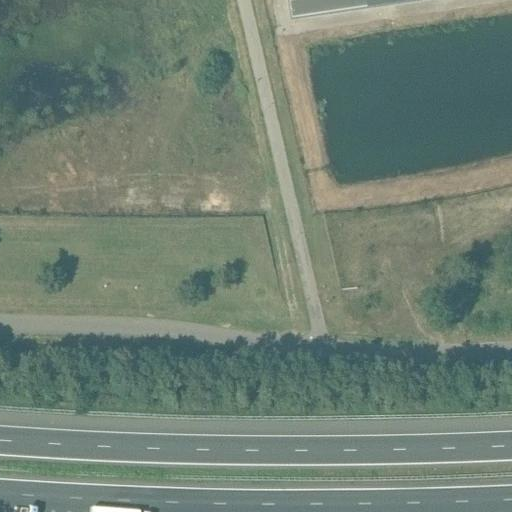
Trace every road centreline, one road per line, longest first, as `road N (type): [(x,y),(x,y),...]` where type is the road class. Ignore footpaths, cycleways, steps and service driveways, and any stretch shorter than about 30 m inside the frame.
road 1 (unclassified): [(0,321),(430,351),(511,349)]
road 2 (motorway): [(511,445),(299,451),(0,439)]
road 3 (motorway): [(0,492),(309,504),(511,498)]
